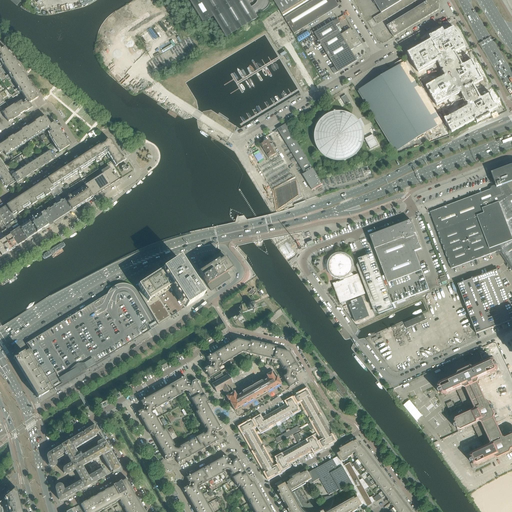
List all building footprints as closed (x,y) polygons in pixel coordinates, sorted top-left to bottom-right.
[(226,37),(257,18),(253,12),(246,0),(189,0),(203,23),(214,16),(226,37)] [(273,0),(278,9),(282,14),(285,12),(305,0),(273,0)] [(314,0),(284,19),(294,34),(339,7),(334,0),(314,0)] [(432,0),(367,0),(360,4),(381,39),(436,5),(432,0)] [(320,43),(339,31),(336,26),(340,24),(337,19),(333,22),(314,33),(320,43)] [(408,54),(451,131),(497,108),(453,29),(408,54)] [(355,48),(362,44),(360,41),(353,30),(352,31),(353,33),(348,36),(345,33),(344,34),(341,35),(339,31),(320,43),(335,67),(331,69),(332,71),(334,74),(338,72),(357,61),(351,51),(355,48)] [(299,43),(310,36),(307,31),(296,38),(299,43)] [(11,57),(10,55),(9,52),(8,53),(6,50),(3,53),(1,50),(0,51),(0,53),(2,57),(0,57),(0,58),(3,62),(11,57)] [(21,92),(22,92),(20,90),(19,88),(18,88),(15,83),(12,79),(13,78),(11,76),(10,74),(9,74),(3,65),(4,64),(3,62),(0,58),(0,57),(2,57),(0,53),(0,104),(3,103),(4,104),(7,109),(9,108),(14,105),(14,106),(17,104),(21,102),(23,104),(27,102),(21,92)] [(20,70),(19,68),(18,66),(15,60),(14,61),(11,57),(3,62),(4,64),(3,65),(9,74),(10,74),(11,76),(20,70)] [(384,76),(358,92),(394,152),(442,123),(406,63),(403,59),(382,72),(384,76)] [(27,80),(25,77),(24,74),(23,75),(20,70),(11,76),(13,78),(12,79),(15,83),(18,88),(19,88),(20,90),(29,84),(26,80),(27,80)] [(29,104),(38,98),(35,94),(36,93),(32,88),(29,84),(20,90),(22,92),(21,92),(27,102),(28,102),(29,104)] [(345,105),(350,103),(346,95),(341,98),(345,105)] [(32,108),(29,104),(28,102),(27,102),(23,104),(21,102),(17,104),(22,113),(26,111),(27,111),(32,108)] [(18,116),(22,113),(17,104),(14,106),(14,105),(9,108),(7,109),(2,113),(5,117),(8,122),(12,119),(13,120),(18,117),(18,116)] [(342,161),(347,160),(351,158),(355,155),(359,151),(361,147),(362,142),(363,137),(362,132),(361,128),(358,123),(355,120),(351,117),(347,115),(342,114),(337,114),(332,115),(327,117),(323,120),(320,124),(318,128),(316,132),(316,137),(316,142),(318,147),(320,151),(324,155),(328,158),(332,160),(337,161),(342,161)] [(49,127),(48,126),(51,125),(45,116),(43,118),(43,119),(41,120),(40,118),(35,122),(36,123),(34,124),(33,124),(32,125),(37,134),(39,133),(49,127)] [(60,132),(59,130),(58,130),(57,128),(58,128),(55,122),(51,125),(48,126),(49,127),(51,132),(48,133),(51,137),(60,132)] [(26,142),(38,135),(37,134),(32,125),(29,126),(30,127),(28,129),(27,127),(21,130),(22,132),(20,133),(20,132),(17,134),(23,143),(25,141),(26,142)] [(313,169),(286,125),(277,130),(304,174),(313,169)] [(55,145),(65,138),(64,136),(62,137),(61,135),(62,134),(60,132),(51,137),(50,138),(55,145)] [(10,152),(17,148),(22,145),(21,144),(23,143),(17,134),(15,135),(15,136),(14,137),(13,136),(7,139),(8,141),(7,142),(6,141),(4,143),(9,152),(10,152)] [(373,135),(365,139),(370,149),(378,145),(373,135)] [(69,146),(68,144),(67,144),(66,142),(67,141),(65,138),(55,145),(58,150),(59,149),(60,151),(59,152),(69,146)] [(122,159),(114,146),(111,142),(110,141),(109,140),(108,140),(107,140),(106,141),(105,142),(105,143),(102,145),(102,146),(100,147),(99,145),(99,146),(104,154),(105,155),(107,154),(111,160),(112,161),(108,163),(115,173),(118,172),(115,167),(125,160),(126,160),(126,159),(126,158),(125,158),(124,158),(122,159)] [(272,147),(268,140),(261,145),(265,152),(272,147)] [(15,181),(11,175),(5,166),(4,165),(0,157),(0,153),(3,152),(5,155),(8,154),(7,153),(9,152),(4,143),(2,144),(2,145),(0,146),(0,145),(0,177),(6,187),(15,181)] [(104,154),(99,146),(95,148),(95,149),(87,155),(86,154),(82,157),(87,165),(95,161),(96,162),(97,163),(98,162),(98,161),(98,160),(97,159),(104,154)] [(276,154),(272,147),(265,152),(269,158),(276,154)] [(53,156),(52,154),(49,150),(45,153),(51,161),(55,159),(53,156)] [(51,161),(45,153),(41,155),(47,164),(51,161)] [(47,164),(41,155),(38,158),(43,166),(47,164)] [(87,165),(82,157),(77,160),(78,161),(70,166),(69,165),(65,168),(70,176),(77,172),(78,173),(79,174),(80,174),(81,173),(81,172),(80,170),(87,165)] [(43,166),(38,158),(34,160),(39,169),(43,166)] [(39,169),(34,160),(30,162),(36,171),(39,169)] [(36,171),(30,162),(26,165),(32,173),(36,171)] [(32,173),(26,165),(22,167),(28,176),(32,173)] [(511,165),(511,166),(510,166),(491,173),(495,184),(496,188),(511,181),(511,183),(511,184),(511,185),(511,186),(511,165)] [(28,176),(22,167),(19,170),(24,178),(28,176)] [(92,197),(119,180),(115,174),(114,175),(109,167),(100,172),(101,173),(84,184),(85,186),(87,189),(92,197)] [(70,176),(65,168),(60,171),(61,172),(56,174),(56,173),(47,179),(53,188),(49,191),(50,193),(54,199),(54,198),(58,195),(61,194),(62,193),(63,192),(62,191),(58,184),(60,183),(61,184),(62,185),(63,185),(64,184),(64,183),(63,181),(70,176)] [(313,169),(304,174),(303,175),(312,191),(322,185),(320,181),(313,169)] [(24,178),(19,170),(15,172),(20,181),(24,178)] [(20,181),(15,172),(11,175),(15,181),(16,183),(20,181)] [(53,188),(47,179),(34,188),(39,197),(44,194),(45,196),(50,193),(49,191),(53,188)] [(511,270),(511,269),(511,186),(511,185),(511,184),(511,183),(511,181),(496,188),(475,196),(445,207),(430,213),(451,269),(500,251),(507,261),(505,262),(508,265),(507,265),(507,266),(507,267),(508,267),(509,267),(511,270)] [(92,197),(87,189),(85,186),(72,194),(73,194),(70,196),(70,195),(69,195),(68,195),(68,196),(67,197),(68,197),(69,200),(67,202),(72,210),(92,197)] [(35,199),(39,197),(34,188),(20,196),(26,206),(30,203),(32,205),(37,202),(35,199)] [(72,210),(67,202),(66,202),(65,200),(62,201),(60,199),(58,195),(54,198),(55,200),(53,201),(54,202),(56,204),(55,205),(54,204),(52,206),(53,207),(51,208),(58,219),(72,210)] [(22,208),(26,206),(20,196),(6,205),(12,214),(17,212),(18,214),(23,211),(22,208)] [(27,239),(16,223),(17,222),(12,214),(6,205),(0,209),(0,219),(6,229),(7,229),(10,234),(17,245),(27,239)] [(58,219),(51,208),(49,209),(48,208),(46,209),(44,205),(37,209),(48,225),(58,219)] [(48,225),(37,209),(31,213),(25,217),(29,222),(36,233),(48,225)] [(36,233),(29,222),(25,217),(17,222),(16,223),(27,239),(36,233)] [(422,272),(415,252),(422,249),(416,235),(411,221),(409,221),(409,222),(397,226),(397,225),(376,233),(377,234),(371,236),(370,236),(375,251),(384,276),(381,277),(391,304),(429,290),(422,272)] [(17,245),(10,234),(7,229),(6,229),(1,232),(4,237),(12,248),(17,245)] [(12,248),(4,237),(0,240),(0,242),(6,252),(12,248)] [(42,256),(44,260),(46,259),(47,261),(56,256),(54,253),(66,246),(63,243),(42,256)] [(227,273),(232,269),(225,258),(221,252),(200,266),(203,270),(198,273),(200,275),(202,279),(203,279),(207,285),(211,291),(230,279),(227,273)] [(394,310),(391,304),(381,277),(373,254),(365,257),(358,260),(359,263),(358,264),(356,266),(375,314),(379,315),(394,310)] [(336,277),(340,278),(340,281),(354,276),(350,273),(351,272),(352,267),(352,262),(349,259),(345,256),(341,255),(336,256),(332,258),(330,262),(329,266),(329,267),(328,267),(329,270),(329,271),(332,275),(336,277)] [(148,302),(172,286),(186,307),(203,296),(179,259),(162,271),(138,286),(148,302)] [(471,280),(457,286),(476,335),(477,335),(486,331),(488,330),(490,329),(511,321),(511,310),(497,271),(471,280)] [(1,282),(3,286),(19,276),(16,272),(1,282)] [(107,294),(26,344),(29,349),(39,365),(54,389),(61,385),(69,380),(85,370),(95,364),(106,358),(151,330),(149,326),(156,322),(143,302),(137,293),(137,292),(136,291),(135,289),(134,289),(133,288),(132,287),(130,286),(129,285),(127,285),(125,285),(123,284),(121,285),(119,285),(118,285),(116,286),(114,288),(112,289),(110,291),(109,292),(107,294)] [(361,299),(347,306),(356,324),(361,322),(364,321),(369,318),(361,299)] [(256,309),(257,306),(257,305),(255,303),(254,302),(253,302),(252,302),(251,301),(251,302),(249,303),(248,303),(248,304),(247,307),(247,308),(249,310),(249,311),(252,311),(253,312),(253,311),(256,310),(256,309)] [(407,329),(426,320),(423,315),(404,323),(407,329)] [(247,354),(250,343),(241,341),(237,340),(228,345),(228,346),(227,347),(234,358),(242,353),(247,354)] [(260,357),(263,345),(261,344),(261,343),(253,341),(252,342),(250,342),(251,341),(250,341),(250,343),(247,354),(260,357)] [(273,360),(276,349),(276,347),(276,348),(274,347),(274,346),(265,344),(265,345),(263,345),(260,357),(273,360)] [(234,358),(227,347),(225,348),(224,347),(215,353),(221,364),(222,365),(226,362),(234,358)] [(24,352),(13,359),(23,374),(33,368),(39,365),(29,349),(24,352)] [(294,361),(291,356),(288,352),(289,352),(276,349),(273,360),(278,362),(279,362),(284,370),(285,370),(295,363),(294,364),(293,362),(294,361)] [(438,390),(437,391),(438,392),(439,393),(440,393),(440,392),(441,393),(441,395),(442,395),(443,395),(444,395),(445,396),(446,396),(447,395),(457,391),(457,392),(458,392),(460,398),(460,399),(461,399),(463,405),(464,405),(466,411),(466,412),(467,412),(467,413),(455,419),(454,421),(454,422),(454,423),(455,424),(454,425),(454,426),(454,427),(455,428),(456,427),(457,428),(457,430),(458,429),(460,430),(461,431),(473,425),(473,427),(474,427),(476,433),(476,434),(477,434),(479,440),(480,440),(480,441),(482,446),(482,447),(483,447),(483,448),(473,452),(471,453),(471,454),(471,456),(470,457),(471,459),(470,460),(470,461),(470,462),(471,462),(472,462),(473,465),(474,464),(476,465),(477,466),(479,465),(494,458),(497,458),(497,459),(510,453),(509,453),(510,450),(511,449),(511,434),(504,438),(503,438),(500,433),(498,428),(495,422),(493,418),(494,416),(495,415),(494,414),(493,411),(494,410),(493,407),(491,407),(490,404),(489,403),(488,403),(486,402),(479,386),(477,382),(477,381),(481,379),(490,375),(496,372),(487,351),(480,355),(484,363),(473,368),(472,368),(470,367),(457,372),(458,373),(458,374),(457,375),(441,383),(440,383),(439,384),(438,387),(439,390),(438,390)] [(218,369),(219,365),(221,364),(215,353),(210,356),(209,355),(208,356),(209,357),(207,358),(206,357),(209,362),(208,362),(207,367),(203,370),(207,376),(207,375),(209,378),(219,371),(218,369)] [(295,379),(296,374),(301,371),(297,365),(297,366),(295,363),(285,370),(286,372),(285,375),(283,377),(285,382),(289,388),(294,385),(295,385),(296,384),(295,384),(297,383),(298,384),(298,383),(295,379)] [(33,368),(23,374),(36,396),(38,399),(48,393),(54,389),(39,365),(33,368)] [(234,411),(269,391),(280,385),(280,384),(281,384),(273,371),(270,373),(270,374),(267,375),(266,376),(268,379),(262,382),(261,381),(258,383),(255,384),(253,386),(252,386),(250,388),(250,387),(250,388),(250,387),(247,389),(244,390),(244,391),(242,392),(241,392),(242,393),(236,397),(236,396),(234,393),(233,392),(229,386),(230,385),(233,391),(237,389),(233,383),(233,384),(228,375),(224,378),(222,374),(214,378),(216,382),(212,384),(217,393),(222,390),(226,397),(228,401),(229,401),(230,403),(229,404),(230,404),(231,406),(231,407),(232,408),(233,408),(234,411)] [(200,388),(198,384),(198,383),(198,382),(197,382),(196,380),(197,380),(196,379),(192,382),(187,381),(184,376),(184,377),(183,378),(182,377),(181,378),(181,379),(176,382),(177,383),(176,383),(182,394),(183,393),(182,392),(185,391),(188,392),(190,394),(200,388)] [(335,380),(331,383),(336,388),(344,398),(346,393),(335,380)] [(182,394),(176,383),(175,384),(174,383),(162,389),(169,401),(182,394)] [(208,402),(204,395),(201,390),(200,391),(199,389),(200,389),(200,388),(190,394),(188,395),(196,409),(197,410),(197,411),(207,406),(207,405),(206,403),(208,402)] [(169,401),(162,389),(151,396),(151,397),(150,398),(149,397),(154,408),(155,409),(169,401)] [(301,401),(309,396),(310,396),(309,395),(308,396),(307,393),(307,392),(307,391),(306,392),(305,391),(300,394),(300,395),(296,398),(298,403),(301,401)] [(303,406),(312,401),(309,396),(301,401),(303,406)] [(152,409),(154,408),(149,397),(147,398),(146,398),(140,401),(142,405),(141,411),(137,413),(138,413),(139,415),(138,415),(139,417),(139,416),(142,421),(153,415),(151,412),(152,409)] [(298,411),(296,406),(297,406),(294,401),(293,401),(292,400),(287,403),(289,405),(293,414),(298,411)] [(306,410),(314,405),(312,401),(303,406),(306,410)] [(409,401),(403,406),(416,421),(422,416),(409,401)] [(452,401),(446,404),(450,412),(456,410),(452,401)] [(293,414),(289,405),(284,408),(289,416),(293,414)] [(308,414),(317,410),(314,405),(306,410),(308,414)] [(215,420),(213,416),(207,406),(197,411),(195,412),(204,429),(206,428),(216,422),(216,421),(215,422),(214,420),(215,420)] [(289,416),(284,408),(280,410),(285,418),(289,416)] [(285,418),(280,410),(276,413),(280,421),(285,418)] [(322,418),(317,410),(308,414),(311,419),(315,416),(318,421),(322,418)] [(280,421),(276,413),(271,415),(276,423),(280,421)] [(162,428),(158,421),(154,414),(153,415),(142,421),(148,431),(148,430),(150,433),(149,434),(150,435),(152,434),(153,435),(153,436),(163,430),(162,429),(162,428)] [(276,423),(271,415),(267,418),(271,426),(276,423)] [(324,423),(322,418),(318,421),(315,416),(311,419),(316,428),(324,423)] [(267,429),(267,428),(262,420),(261,417),(256,420),(257,421),(256,422),(259,427),(260,427),(262,431),(267,429)] [(271,426),(267,418),(262,420),(267,428),(271,426)] [(216,437),(217,432),(222,430),(222,429),(221,430),(220,428),(221,428),(221,427),(220,426),(219,427),(216,422),(206,428),(207,430),(206,433),(204,435),(210,446),(212,444),(212,445),(218,442),(216,437)] [(252,428),(255,427),(252,422),(248,425),(247,424),(242,427),(242,428),(241,428),(244,433),(252,428)] [(318,432),(327,427),(324,423),(316,428),(313,429),(314,430),(317,429),(318,432)] [(72,449),(94,435),(95,436),(98,434),(97,433),(99,432),(96,426),(94,425),(68,441),(61,446),(47,454),(46,456),(49,465),(50,467),(53,468),(55,467),(56,466),(57,463),(64,459),(74,453),(72,449)] [(321,437),(329,432),(327,427),(318,432),(321,437)] [(246,437),(255,433),(252,428),(244,433),(246,437)] [(174,446),(169,436),(168,434),(165,429),(163,430),(153,436),(154,437),(155,437),(157,440),(156,440),(162,452),(168,449),(173,446),(174,446)] [(323,441),(332,436),(329,432),(321,437),(323,441)] [(249,442),(257,437),(255,433),(246,437),(249,442)] [(210,446),(204,435),(203,434),(191,440),(198,452),(210,446)] [(333,442),(335,441),(334,440),(333,441),(332,438),(333,437),(332,436),(323,441),(321,442),(323,447),(328,445),(329,446),(334,443),(333,442)] [(251,446),(259,441),(257,437),(249,442),(251,446)] [(320,447),(317,442),(316,443),(313,438),(309,441),(313,449),(315,452),(320,449),(319,448),(320,447)] [(89,486),(92,484),(106,476),(105,475),(106,474),(104,470),(102,471),(100,468),(90,474),(91,475),(88,477),(82,467),(102,456),(109,467),(108,468),(110,472),(112,471),(112,472),(120,468),(110,451),(109,448),(107,449),(106,447),(107,446),(106,444),(104,440),(102,441),(96,445),(98,448),(78,460),(74,453),(64,459),(65,462),(64,463),(63,466),(64,468),(62,469),(63,472),(64,474),(65,475),(68,475),(69,477),(72,477),(73,476),(75,479),(62,486),(62,485),(59,484),(57,485),(55,486),(55,488),(57,498),(58,500),(61,501),(63,500),(85,488),(87,487),(88,487),(89,486)] [(198,452),(191,440),(179,447),(180,448),(186,459),(198,452)] [(362,449),(357,440),(350,444),(349,444),(347,445),(347,446),(339,450),(341,452),(337,454),(338,456),(341,461),(348,457),(349,458),(353,456),(352,455),(355,453),(356,454),(362,449)] [(265,450),(259,441),(251,446),(254,450),(258,448),(260,453),(265,450)] [(313,449),(309,441),(304,443),(309,452),(313,449)] [(309,452),(304,443),(301,445),(300,446),(305,454),(309,452)] [(186,459),(180,448),(178,450),(174,449),(173,446),(168,449),(162,452),(165,457),(164,457),(165,459),(166,458),(167,460),(166,460),(166,461),(171,458),(176,460),(178,464),(184,461),(184,460),(186,459)] [(305,454),(300,446),(295,448),(300,457),(305,454)] [(267,455),(265,450),(260,453),(258,448),(254,450),(259,460),(267,455)] [(300,457),(295,448),(291,451),(296,459),(300,457)] [(376,464),(371,458),(371,457),(365,448),(364,449),(364,448),(362,449),(356,454),(358,458),(357,458),(359,460),(355,462),(353,464),(357,471),(360,468),(360,469),(363,466),(365,468),(365,467),(368,470),(376,464)] [(296,459),(291,451),(286,453),(291,462),(296,459)] [(291,462),(286,453),(282,456),(287,464),(291,462)] [(241,467),(239,462),(240,462),(238,458),(233,461),(228,459),(226,455),(222,457),(223,458),(218,460),(224,471),(226,470),(229,470),(231,473),(241,467)] [(261,464),(270,460),(267,455),(259,460),(261,464)] [(287,464),(282,456),(277,458),(280,463),(279,464),(282,469),(283,468),(284,470),(289,467),(287,464)] [(341,492),(351,486),(353,485),(360,498),(359,499),(362,506),(364,508),(375,502),(371,497),(370,498),(365,490),(369,487),(362,479),(360,480),(357,476),(359,475),(353,467),(352,467),(350,463),(344,466),(341,461),(338,456),(315,470),(314,470),(308,473),(312,479),(309,481),(310,484),(320,479),(329,495),(339,490),(341,492)] [(225,472),(224,471),(218,460),(206,467),(213,479),(225,472)] [(264,469),(272,464),(270,460),(261,464),(264,469)] [(266,473),(275,468),(272,464),(264,469),(266,473)] [(386,477),(384,474),(381,471),(376,464),(368,470),(370,473),(369,474),(370,476),(367,478),(365,480),(369,486),(372,484),(372,485),(375,482),(376,484),(377,483),(380,486),(388,480),(385,477),(386,477)] [(213,479),(206,467),(194,473),(200,484),(201,485),(213,479)] [(250,482),(246,474),(241,467),(231,473),(230,473),(238,487),(240,486),(240,487),(241,488),(251,483),(250,482)] [(275,474),(280,472),(277,467),(275,468),(266,473),(269,478),(270,477),(271,478),(276,475),(275,474)] [(355,511),(357,511),(356,509),(362,506),(359,499),(358,498),(355,499),(355,498),(351,500),(350,499),(339,505),(333,504),(333,502),(334,502),(334,499),(334,496),(324,498),(325,498),(324,500),(324,502),(323,503),(322,505),(321,506),(319,507),(317,507),(315,507),(315,510),(313,510),(311,509),(310,508),(308,506),(307,505),(298,490),(291,494),(289,490),(291,489),(291,491),(309,481),(312,479),(308,473),(307,472),(301,475),(300,473),(292,478),(293,480),(278,488),(282,494),(280,495),(284,503),(286,502),(290,509),(288,510),(289,511),(355,511)] [(198,486),(200,484),(194,473),(190,476),(189,475),(185,477),(188,482),(186,487),(182,489),(185,495),(186,495),(188,497),(198,491),(197,489),(198,486)] [(132,491),(130,487),(127,481),(127,480),(126,478),(117,483),(121,490),(118,492),(120,496),(125,505),(127,503),(129,506),(124,509),(125,511),(144,511),(142,509),(140,506),(140,505),(134,494),(133,494),(132,491)] [(399,494),(395,490),(395,489),(391,483),(390,483),(388,480),(380,486),(382,489),(381,490),(382,492),(379,494),(377,496),(374,498),(376,501),(376,502),(382,499),(383,499),(387,496),(390,501),(391,502),(400,496),(399,494)] [(261,496),(257,489),(254,484),(253,485),(252,483),(253,483),(253,482),(251,483),(241,488),(249,502),(261,496)] [(109,507),(106,502),(109,501),(112,505),(116,503),(118,502),(115,496),(113,493),(116,491),(117,491),(118,492),(121,490),(117,483),(113,485),(109,487),(110,488),(108,489),(106,490),(102,492),(99,494),(97,495),(97,496),(95,496),(94,497),(93,497),(91,498),(88,500),(84,502),(82,503),(82,504),(80,505),(83,509),(84,511),(92,511),(92,510),(94,509),(96,511),(100,511),(101,511),(103,510),(105,509),(109,507)] [(21,511),(16,488),(14,490),(5,497),(9,511),(21,511)] [(207,504),(204,498),(199,490),(198,491),(188,497),(193,507),(194,507),(196,509),(195,510),(195,511),(207,504)] [(267,508),(266,505),(261,496),(249,502),(254,511),(264,511),(268,510),(268,509),(267,510),(266,508),(267,508)] [(410,509),(407,505),(405,502),(405,503),(400,496),(391,502),(393,504),(392,505),(394,507),(390,510),(391,510),(388,511),(411,511),(409,509),(410,509)]
